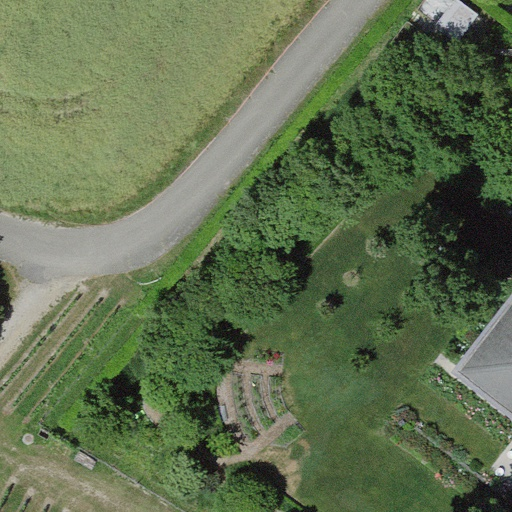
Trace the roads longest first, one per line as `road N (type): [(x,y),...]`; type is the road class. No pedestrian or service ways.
road 1 (unclassified): [(351,0),(158,233),(92,254),(0,226)]
road 2 (track): [(92,254),(0,348)]
